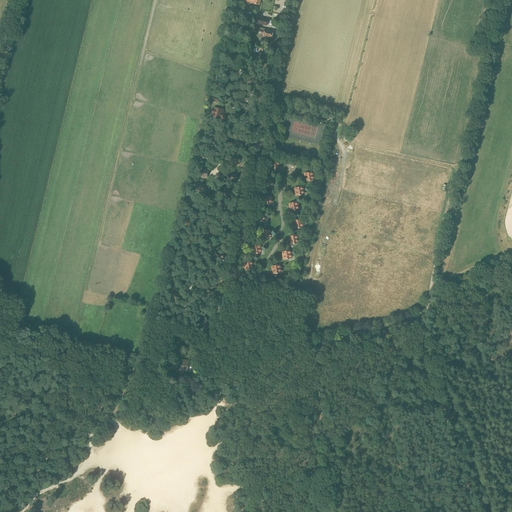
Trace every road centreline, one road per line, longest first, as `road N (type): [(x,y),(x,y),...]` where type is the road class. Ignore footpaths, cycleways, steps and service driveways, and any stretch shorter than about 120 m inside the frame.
road 1 (track): [(496,0),(426,294)]
road 2 (track): [(456,168),(340,144),(331,122),(269,104)]
road 3 (unknown): [(230,122),(194,286),(196,296),(223,299)]
road 4 (unknown): [(340,144),(299,284)]
road 5 (unknown): [(426,294),(425,361),(444,411)]
